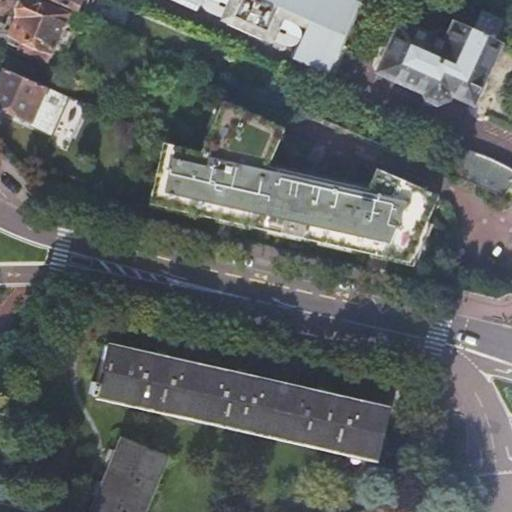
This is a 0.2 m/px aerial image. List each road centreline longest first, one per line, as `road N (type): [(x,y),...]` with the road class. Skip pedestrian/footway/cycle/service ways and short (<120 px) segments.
road 1 (secondary): [(443,341),(148,274)]
road 2 (secondary): [(148,274),(0,215)]
road 3 (secondary): [(0,276),(148,274)]
